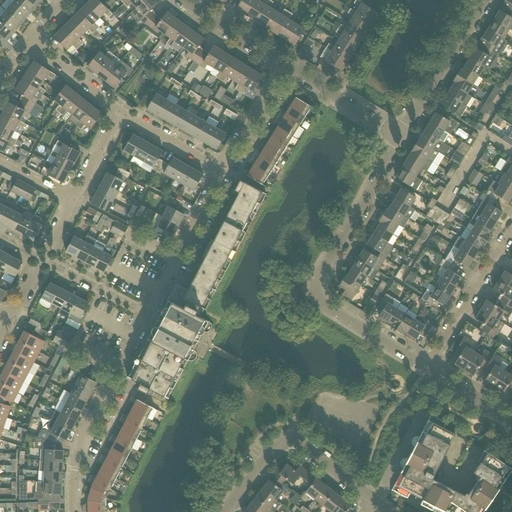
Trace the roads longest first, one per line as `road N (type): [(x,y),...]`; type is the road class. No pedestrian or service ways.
road 1 (residential): [(73,511),(85,431),(219,170)]
road 2 (residential): [(427,367),(314,292),(398,135)]
road 3 (residential): [(0,341),(120,113)]
road 4 (residential): [(224,511),(280,441),(295,439),(379,505)]
road 5 (residential): [(427,367),(511,230)]
road 6 (residential): [(398,135),(483,0)]
road 7 (residential): [(219,170),(284,64)]
